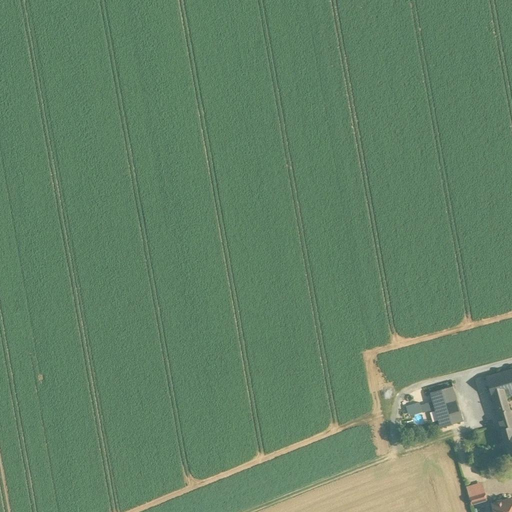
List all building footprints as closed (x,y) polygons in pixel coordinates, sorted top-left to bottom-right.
[(511,369),(486,377),(493,400),(503,397),(511,394),(511,369)] [(454,387),(432,393),(442,428),(464,422),(454,387)] [(503,397),(493,400),(497,415),(507,411),(503,397)] [(509,419),(507,411),(497,415),(499,422),(509,419)] [(509,419),(499,422),(511,460),(511,428),(511,427),(509,419)] [(482,483),(467,487),(472,505),(487,500),(482,483)] [(511,511),(511,503),(511,499),(493,504),(495,511),(511,511)]
